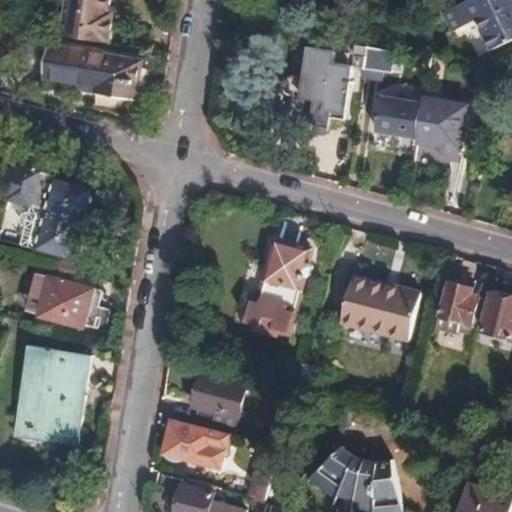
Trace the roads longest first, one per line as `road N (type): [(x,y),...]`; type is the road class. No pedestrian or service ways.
road 1 (residential): [(118,511),(178,168)]
road 2 (residential): [(178,168),(511,253)]
road 3 (residential): [(0,119),(178,168)]
road 4 (residential): [(178,168),(204,0)]
